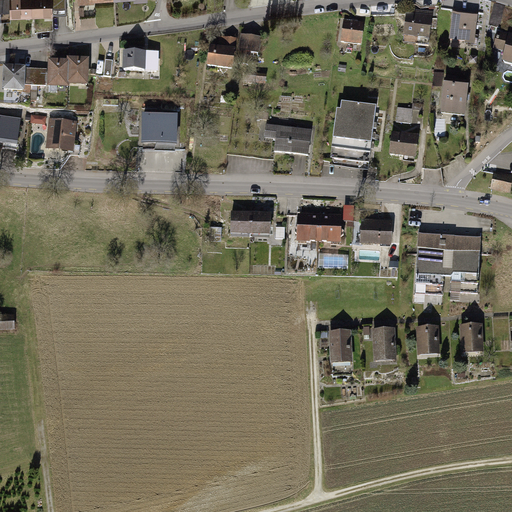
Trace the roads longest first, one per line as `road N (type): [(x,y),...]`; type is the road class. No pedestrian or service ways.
road 1 (tertiary): [(0,170),(448,197),(511,210)]
road 2 (residential): [(0,48),(369,0)]
road 3 (track): [(511,461),(414,474),(257,511)]
road 4 (track): [(313,324),(320,498)]
